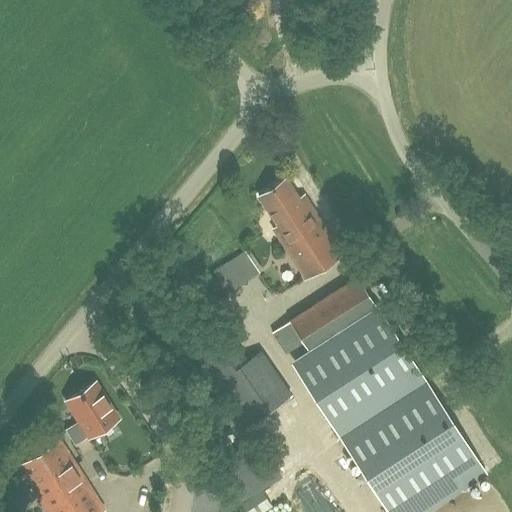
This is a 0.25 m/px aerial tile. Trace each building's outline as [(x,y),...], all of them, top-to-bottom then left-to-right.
[(277,225),(309,204),(304,195),(299,198),(285,178),(258,195),(277,225)] [(306,278),(342,254),(309,204),(277,225),(273,229),(306,278)] [(228,293),(258,273),(244,252),(214,272),(228,293)] [(356,275),(289,318),(314,357),(381,314),(356,275)] [(213,385),(239,425),(294,391),(267,351),(249,362),(223,322),(188,346),(213,385)] [(390,511),(417,511),(483,470),(391,326),(306,380),(390,511)] [(95,382),(66,400),(80,421),(66,430),(75,444),(88,435),(89,437),(118,419),(95,382)] [(67,451),(76,445),(69,434),(19,466),(48,511),(99,511),(103,510),(67,451)] [(241,502),(279,477),(256,441),(218,465),(241,502)]
